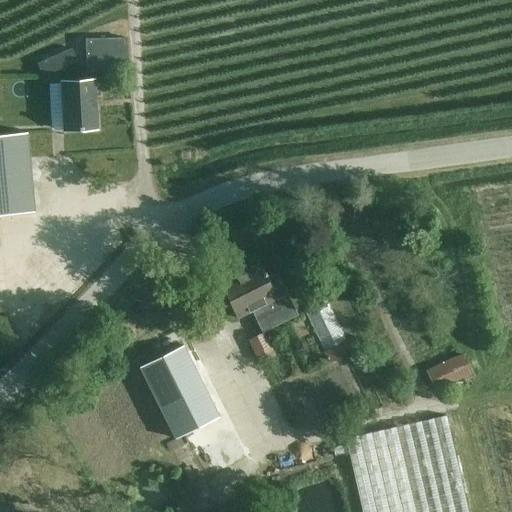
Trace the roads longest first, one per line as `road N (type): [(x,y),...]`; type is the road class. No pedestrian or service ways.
road 1 (unclassified): [(0,396),(187,209),(252,185),(511,146)]
road 2 (track): [(161,227),(143,179),(133,0)]
